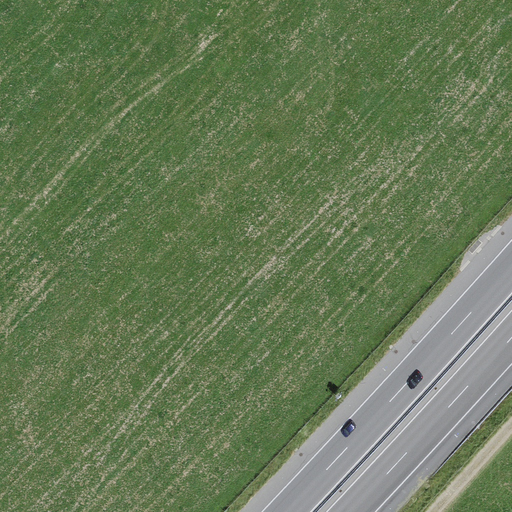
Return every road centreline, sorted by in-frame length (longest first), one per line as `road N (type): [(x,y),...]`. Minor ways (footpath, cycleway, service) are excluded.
road 1 (motorway): [(511,265),(285,511)]
road 2 (motorway): [(340,511),(511,330)]
road 3 (motorway): [(383,511),(511,373)]
